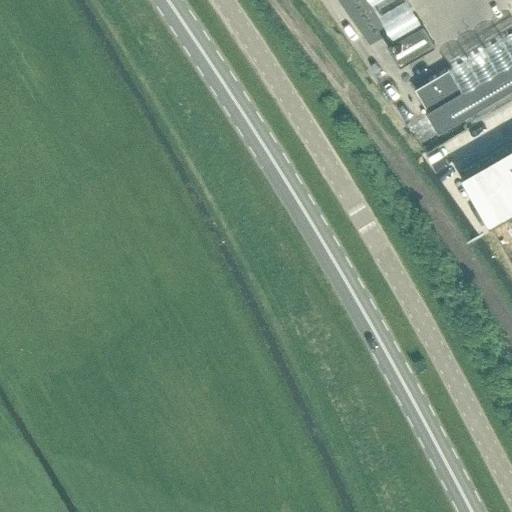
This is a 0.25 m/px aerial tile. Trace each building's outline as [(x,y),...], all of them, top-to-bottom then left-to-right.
[(375,0),(382,10),(398,0),(375,0)] [(386,42),(399,63),(434,42),(421,21),(386,42)] [(462,86),(511,56),(511,27),(449,65),(462,86)] [(449,65),(414,86),(427,107),(425,108),(438,129),(511,85),(511,56),(462,86),(449,65)] [(511,141),(460,172),(488,221),(511,207),(511,141)]
